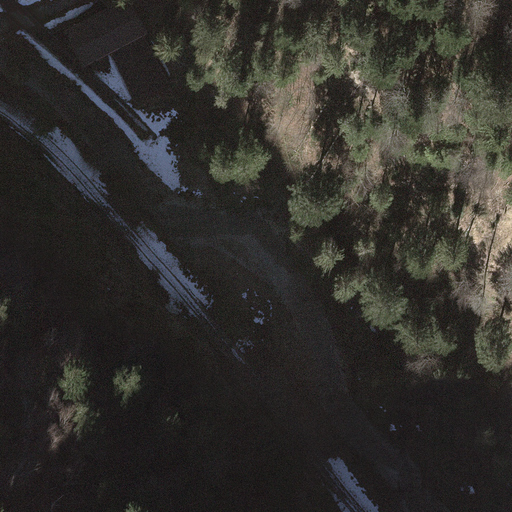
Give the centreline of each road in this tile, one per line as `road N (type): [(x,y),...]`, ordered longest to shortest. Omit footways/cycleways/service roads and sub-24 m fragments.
road 1 (track): [(0,108),(115,215),(361,511)]
road 2 (track): [(3,0),(143,135)]
